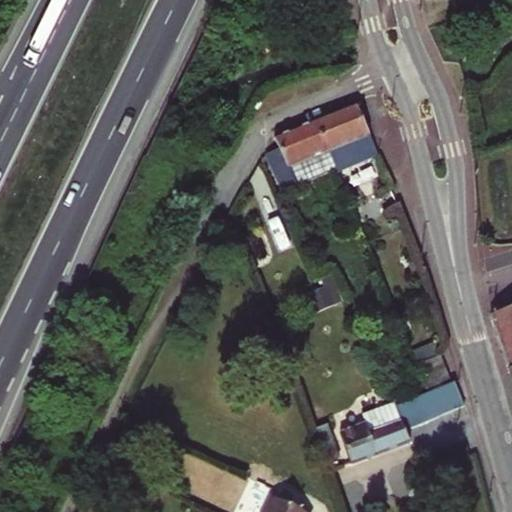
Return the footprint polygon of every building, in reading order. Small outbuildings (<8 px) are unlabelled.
[(337,170),(376,154),(356,105),(317,120),(329,151),(337,170)] [(329,151),(317,120),(273,137),(278,149),(265,154),(281,192),(297,186),(289,167),(329,151)] [(289,167),(297,186),(337,170),(329,151),(289,167)] [(511,307),(493,314),(499,333),(511,328),(511,307)] [(511,328),(499,333),(504,350),(511,347),(511,328)] [(449,380),(445,368),(440,355),(416,365),(419,372),(421,378),(425,385),(426,389),(449,380)] [(421,378),(419,372),(403,379),(409,392),(425,385),(421,378)] [(393,403),(388,405),(362,414),(365,424),(340,433),(351,465),(409,443),(405,430),(464,406),(457,381),(395,407),(393,403)] [(263,511),(300,511),(271,498),(263,511)]
